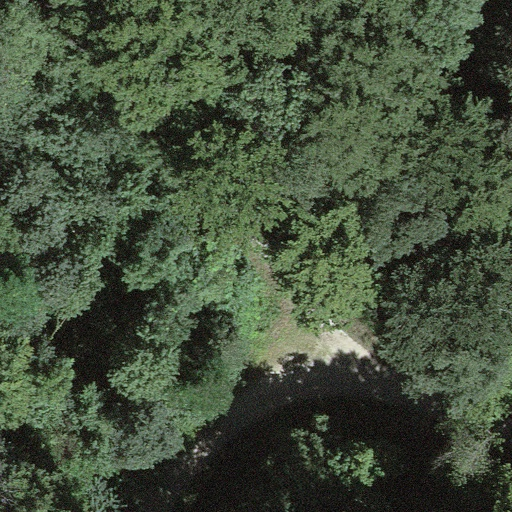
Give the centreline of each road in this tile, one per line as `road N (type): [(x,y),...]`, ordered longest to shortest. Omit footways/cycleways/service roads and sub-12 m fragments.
road 1 (track): [(68,0),(360,364)]
road 2 (track): [(147,511),(193,444),(274,375),(360,364),(511,426)]
